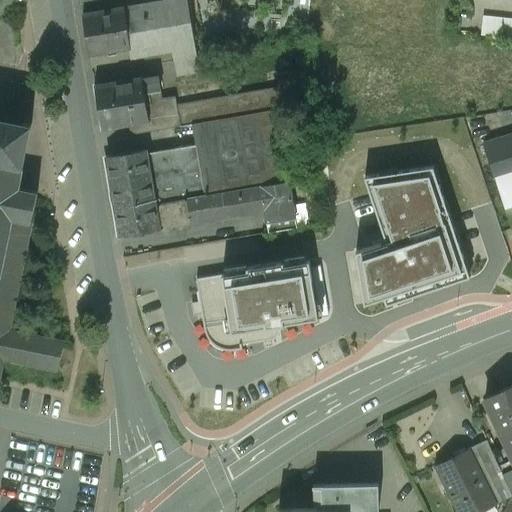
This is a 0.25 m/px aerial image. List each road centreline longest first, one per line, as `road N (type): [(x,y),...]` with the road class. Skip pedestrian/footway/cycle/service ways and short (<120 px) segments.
road 1 (residential): [(145,436),(119,336),(60,0)]
road 2 (secondary): [(179,511),(304,430),(511,332)]
road 3 (residential): [(0,417),(95,436),(145,436)]
